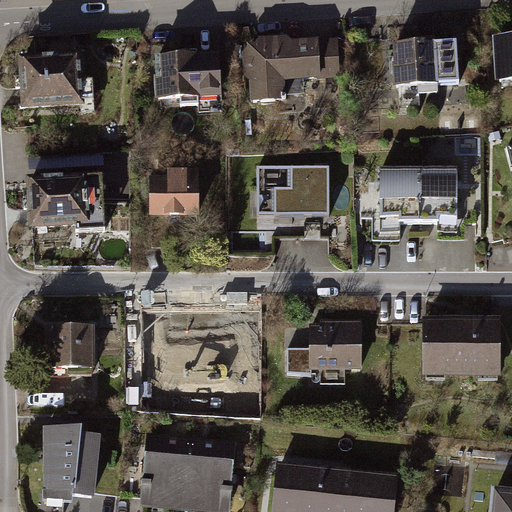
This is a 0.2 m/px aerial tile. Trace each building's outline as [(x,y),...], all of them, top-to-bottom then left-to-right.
[(340,37),(243,43),(247,104),(286,101),(285,83),(343,79),(340,37)] [(511,41),(491,43),(495,91),(511,90),(511,41)] [(438,46),(394,48),(396,99),(440,97),(438,46)] [(221,57),(156,58),(158,108),(222,106),(221,57)] [(80,60),(23,66),(28,116),(85,110),(80,60)] [(108,166),(107,153),(36,155),(36,173),(87,171),(86,166),(108,166)] [(331,169),(259,169),(258,218),(331,218),(331,169)] [(424,170),(426,228),(472,227),(470,169),(424,170)] [(381,171),(383,230),(426,228),(424,170),(381,171)] [(199,175),(150,175),(150,219),(199,219),(199,175)] [(86,178),(28,180),(30,232),(88,230),(86,178)] [(161,319),(164,375),(216,372),(213,316),(161,319)] [(502,322),(423,323),(423,375),(502,375),(502,322)] [(95,330),(47,332),(49,378),(97,377),(95,330)] [(364,331),(309,333),(311,378),(365,376),(364,331)] [(188,511),(195,440),(152,436),(145,507),(188,511)] [(103,443),(46,437),(40,497),(97,503),(103,443)] [(228,511),(235,444),(195,440),(188,511),(198,511),(228,511)] [(396,511),(401,472),(281,458),(274,511),(396,511)] [(511,511),(511,497),(493,496),(491,511),(511,511)]
